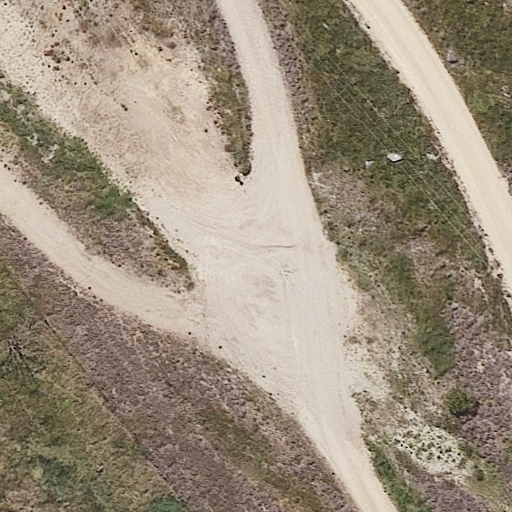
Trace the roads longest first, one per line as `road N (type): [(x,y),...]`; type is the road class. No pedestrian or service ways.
road 1 (track): [(235,0),(263,84),(324,410),(376,511)]
road 2 (track): [(0,187),(125,294),(233,339),(320,389)]
road 3 (unclassified): [(373,0),(440,96),(511,245)]
